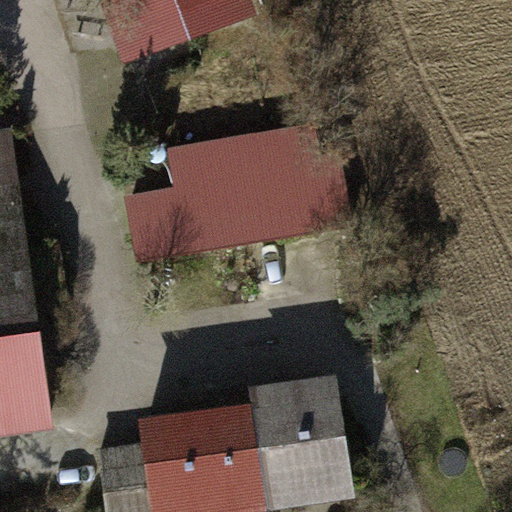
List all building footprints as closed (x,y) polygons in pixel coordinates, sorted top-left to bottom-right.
[(11,136),(0,137),(0,432),(53,425),(35,298),(55,295),(64,284),(60,263),(49,251),(28,254),(11,136)] [(235,178),(136,196),(147,263),(246,246),(341,229),(330,162),(235,178)] [(333,388),(258,399),(274,505),(349,494),(333,388)] [(230,418),(149,429),(152,445),(160,511),(236,511),(274,505),(258,399),(258,395),(227,400),(230,418)] [(160,511),(152,445),(105,452),(112,511),(160,511)]
